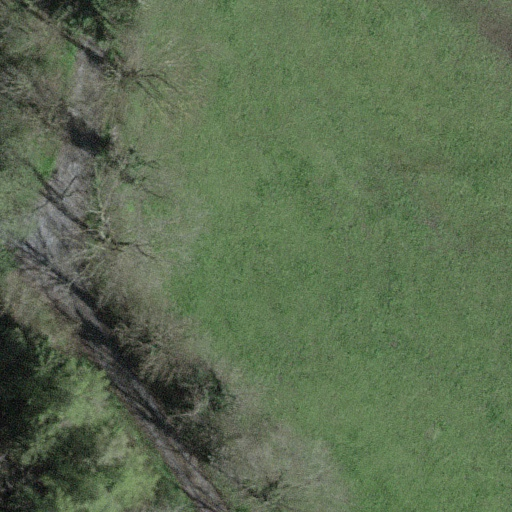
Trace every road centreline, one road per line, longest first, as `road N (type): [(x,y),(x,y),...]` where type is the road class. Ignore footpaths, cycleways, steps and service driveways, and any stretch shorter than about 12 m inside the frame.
road 1 (track): [(0,234),(153,406),(183,511)]
road 2 (unclassified): [(100,0),(96,119),(20,255)]
